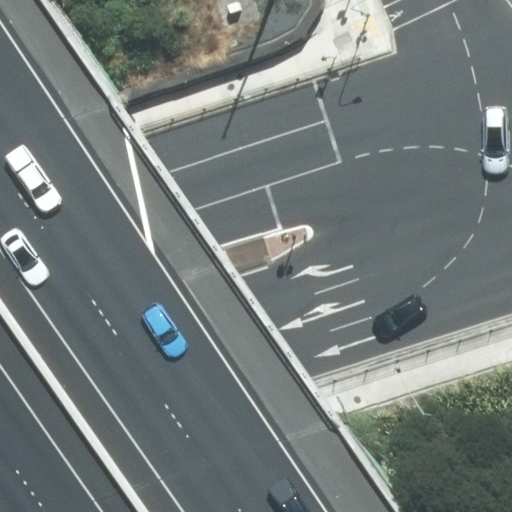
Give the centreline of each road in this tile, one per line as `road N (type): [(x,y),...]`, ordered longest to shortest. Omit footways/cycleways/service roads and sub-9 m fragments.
road 1 (primary): [(511,255),(0,427)]
road 2 (primary): [(0,223),(483,58)]
road 3 (motorway): [(0,169),(233,511)]
